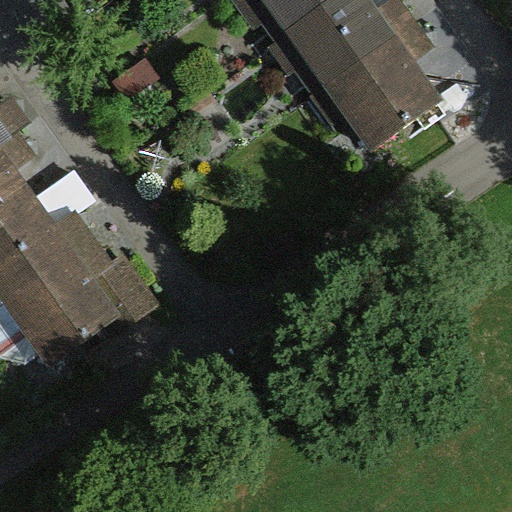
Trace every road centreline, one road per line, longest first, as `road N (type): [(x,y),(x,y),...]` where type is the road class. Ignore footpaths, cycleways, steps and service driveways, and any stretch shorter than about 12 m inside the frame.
road 1 (residential): [(218,319),(0,34)]
road 2 (residential): [(511,128),(218,319)]
road 3 (residential): [(218,319),(0,471)]
